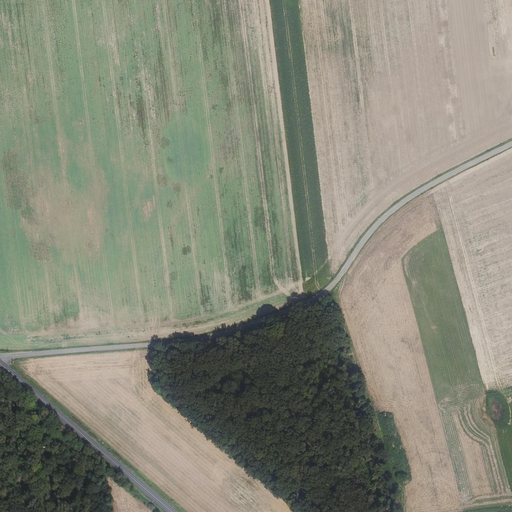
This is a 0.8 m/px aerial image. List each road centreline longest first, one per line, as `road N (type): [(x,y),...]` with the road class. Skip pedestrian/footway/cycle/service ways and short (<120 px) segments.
road 1 (tertiary): [(511,146),(393,209),(311,303),(213,339),(0,357)]
road 2 (primary): [(0,364),(171,511)]
